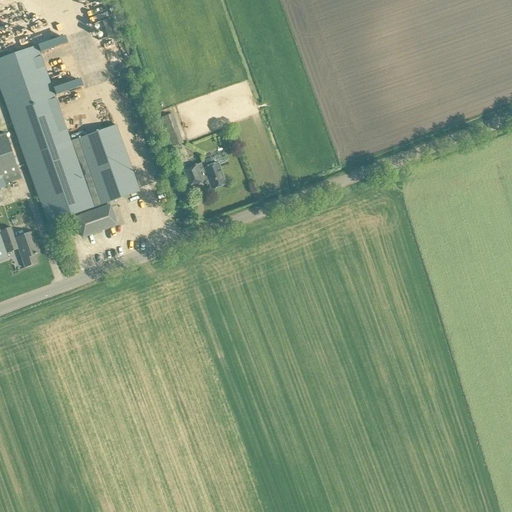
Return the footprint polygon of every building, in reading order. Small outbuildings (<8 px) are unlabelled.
[(107,38),(116,35),(110,19),(102,22),(107,38)] [(46,42),(40,44),(42,51),(69,42),(65,29),(44,37),(46,42)] [(71,142),(37,47),(0,59),(0,88),(18,140),(48,224),(75,214),(83,237),(117,225),(109,202),(140,191),(116,125),(71,142)] [(171,147),(182,143),(172,114),(160,119),(165,133),(162,134),(167,147),(170,145),(171,147)] [(5,184),(21,178),(5,133),(0,135),(0,179),(3,178),(5,184)] [(226,185),(219,165),(227,162),(224,153),(203,161),(204,163),(183,171),(188,185),(207,179),(211,191),(226,185)] [(184,198),(180,187),(170,190),(174,201),(184,198)] [(0,261),(9,259),(7,253),(18,249),(24,268),(38,264),(35,255),(40,254),(33,232),(15,238),(11,228),(0,231),(0,261)]
